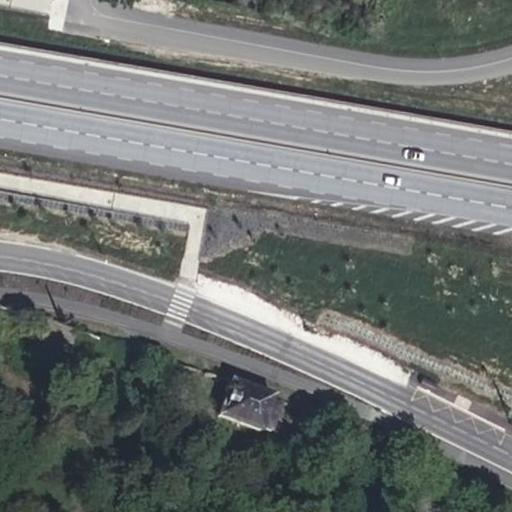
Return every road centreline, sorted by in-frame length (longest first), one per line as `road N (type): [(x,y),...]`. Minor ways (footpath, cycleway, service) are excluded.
road 1 (tertiary): [(499,455),(359,372),(235,316),(114,272),(0,250)]
road 2 (tertiary): [(0,263),(152,302),(499,455)]
road 3 (primary): [(511,164),(0,68)]
road 4 (primary): [(0,119),(511,213)]
road 5 (residential): [(511,59),(455,71),(382,70),(79,10),(81,0)]
